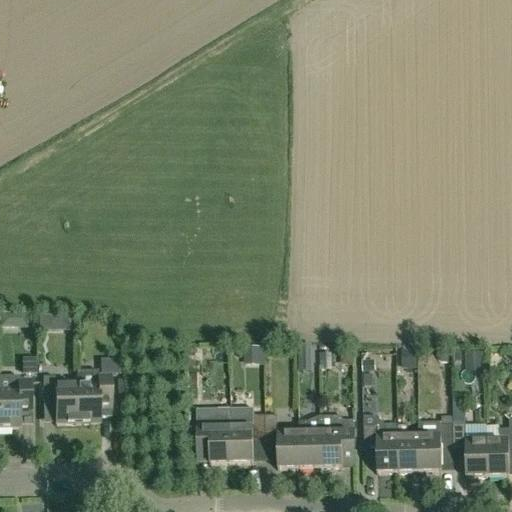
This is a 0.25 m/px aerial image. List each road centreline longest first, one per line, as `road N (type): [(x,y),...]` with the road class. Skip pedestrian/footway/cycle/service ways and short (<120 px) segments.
road 1 (residential): [(344,511),(214,502),(166,511)]
road 2 (residential): [(166,511),(88,474),(0,481)]
